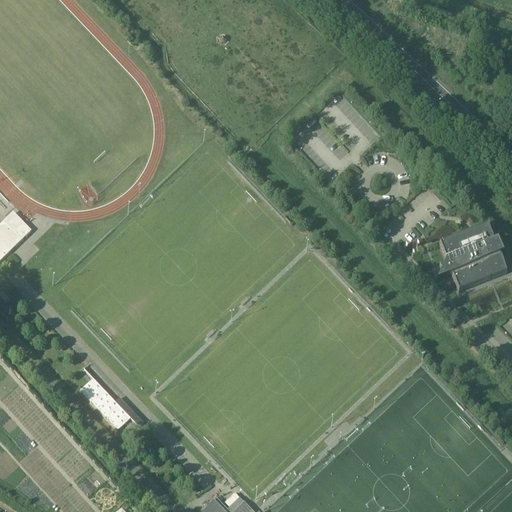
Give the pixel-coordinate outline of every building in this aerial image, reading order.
[(13,215),(2,225),(0,227),(0,262),(30,233),(13,215)] [(458,294),(506,275),(500,258),(503,257),(497,242),(494,244),(487,227),(439,246),(446,262),(437,283),(452,277),(458,294)] [(115,404),(93,380),(91,382),(80,393),(117,433),(130,420),(115,404)] [(119,399),(115,404),(130,420),(138,428),(143,424),(135,416),(119,399)] [(251,511),(244,504),(235,511),(222,511),(217,506),(220,503),(215,499),(211,503),(213,505),(205,511),(251,511)]
